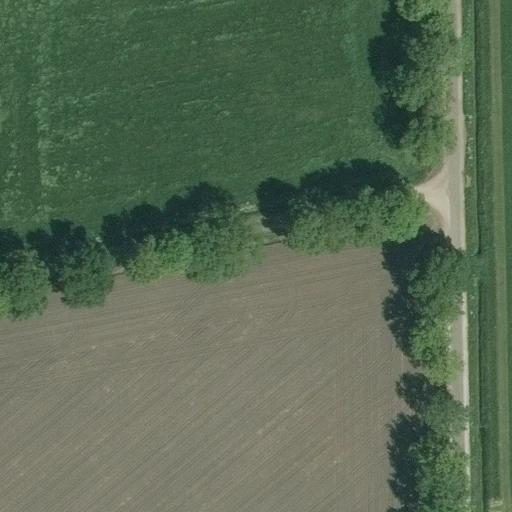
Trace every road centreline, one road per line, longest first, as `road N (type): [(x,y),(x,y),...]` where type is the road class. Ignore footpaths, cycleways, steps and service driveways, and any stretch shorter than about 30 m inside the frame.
road 1 (unclassified): [(0,279),(454,192)]
road 2 (unclassified): [(458,511),(454,192)]
road 3 (unclassified): [(454,192),(451,0)]
